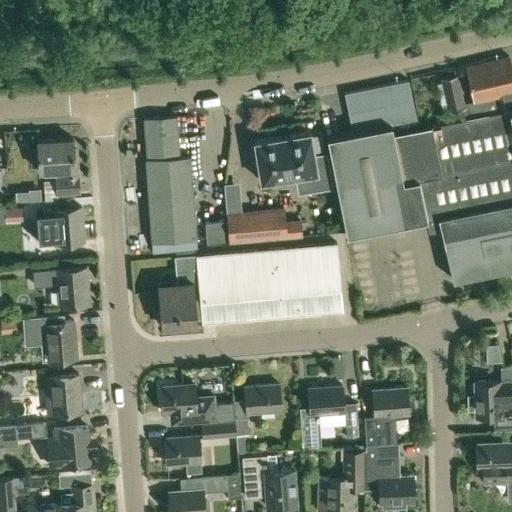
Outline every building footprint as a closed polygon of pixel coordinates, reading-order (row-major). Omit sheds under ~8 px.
[(507,85),(511,84),(511,69),(475,74),(478,101),(509,97),(507,85)] [(456,75),(443,78),(450,110),(463,107),(456,75)] [(345,91),(353,131),(392,124),(416,119),(408,79),(345,91)] [(151,241),(197,237),(190,155),(180,156),(176,115),(144,118),(147,158),(145,158),(151,241)] [(315,155),(310,131),(255,143),(255,147),(251,148),(254,162),(259,161),(263,180),(262,180),(263,183),(265,182),(294,176),(297,193),(334,186),(327,153),(315,155)] [(73,138),(37,140),(39,170),(65,168),(65,176),(55,176),(56,181),(44,182),(45,199),(57,197),(57,193),(79,191),(77,154),(74,155),(73,138)] [(239,182),(234,182),(223,183),(228,241),(302,235),(300,219),(285,221),(284,207),(241,211),(239,182)] [(28,191),(15,191),(15,201),(29,200),(28,191)] [(57,241),(84,239),(81,205),(54,208),(57,241)] [(11,211),(12,220),(31,219),(31,210),(11,211)] [(207,241),(225,240),(224,220),(206,221),(207,241)] [(337,242),(197,254),(203,317),(203,321),(343,309),(337,242)] [(196,249),(174,251),(175,255),(173,255),(176,284),(158,285),(162,325),(198,322),(198,318),(203,317),(197,254),(196,249)] [(60,305),(89,303),(86,266),(52,269),(53,283),(58,283),(60,305)] [(28,272),(29,282),(46,280),(45,270),(28,272)] [(44,358),(48,358),(48,359),(77,357),(74,319),(59,321),(58,314),(24,317),(27,342),(42,340),(44,358)] [(486,361),(502,360),(498,342),(485,342),(486,361)] [(511,429),(511,364),(500,365),(500,380),(475,381),(475,395),(469,395),(470,409),(476,409),(476,416),(493,415),(493,430),(511,429)] [(205,370),(210,390),(220,388),(215,367),(205,370)] [(45,375),(46,390),(48,413),(53,412),(82,410),(79,373),(45,375)] [(215,392),(196,394),(195,381),(162,384),(164,411),(193,409),(194,421),(200,421),(216,420),(215,400),(215,392)] [(234,399),(233,399),(234,411),(234,417),(248,416),(248,411),(281,409),(280,382),(245,384),(246,398),(234,399)] [(310,405),(297,406),(301,446),(317,445),(317,444),(321,444),(319,424),(344,423),(344,424),(358,423),(356,401),(344,402),(342,384),(309,386),(310,405)] [(375,414),(363,415),(365,443),(376,443),(381,442),(395,441),(394,414),(409,413),(407,386),(373,388),(375,414)] [(233,399),(215,400),(216,420),(234,418),(234,417),(234,411),(233,399)] [(216,420),(200,421),(202,437),(236,434),(234,418),(216,420)] [(16,423),(0,424),(0,435),(17,434),(16,423)] [(60,465),(90,463),(87,425),(54,428),(55,439),(47,439),(49,465),(60,464),(60,465)] [(186,462),(186,472),(201,470),(200,461),(198,434),(165,436),(167,463),(186,462)] [(365,448),(366,476),(380,476),(380,488),(380,502),(381,502),(381,507),(406,506),(406,501),(413,501),(413,474),(399,475),(396,475),(396,469),(399,469),(399,456),(398,441),(395,441),(381,442),(376,443),(365,443),(365,448)] [(511,454),(511,455),(511,441),(476,442),(477,469),(483,469),(484,482),(507,481),(508,500),(511,499),(511,454)] [(319,488),(319,508),(353,509),(354,487),(364,487),(366,488),(366,476),(365,448),(364,448),(354,448),(354,445),(342,446),(341,470),(330,470),(320,470),(319,488)] [(267,505),(297,503),(294,468),(269,469),(268,453),(242,455),(245,495),(266,494),(267,505)] [(72,502),(62,503),(62,511),(88,511),(94,511),(92,483),(91,483),(90,471),(70,473),(71,484),(72,502)] [(239,472),(226,473),(228,497),(240,496),(239,472)] [(14,476),(0,476),(0,508),(16,507),(14,476)] [(202,487),(169,490),(170,511),(209,511),(208,500),(204,501),(202,487)] [(27,506),(19,507),(19,511),(62,511),(62,503),(27,506)]
